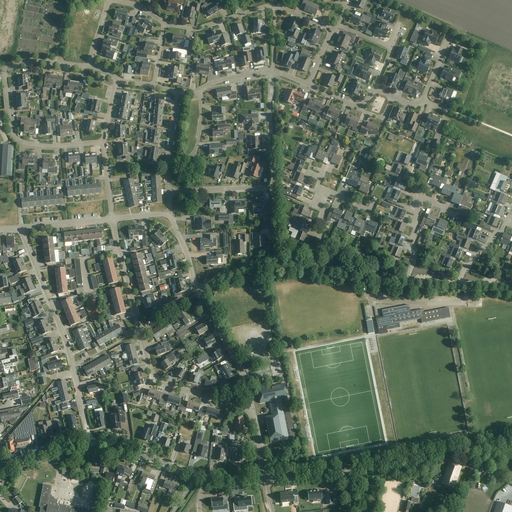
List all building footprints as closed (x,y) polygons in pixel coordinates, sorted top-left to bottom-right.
[(183,4),(184,0),(163,0),(163,2),(169,3),(167,10),(176,12),(177,3),(183,4)] [(220,5),(216,0),(215,0),(213,2),(214,3),(205,9),(210,16),(219,10),(217,7),(220,5)] [(316,14),(319,6),(308,2),(309,0),(307,0),(303,0),(301,8),(304,9),(304,11),(312,14),(313,13),(316,14)] [(358,0),(355,6),(362,9),(365,0),(358,0)] [(198,12),(200,5),(195,4),(194,9),(187,7),(186,11),(187,11),(186,17),(194,19),(195,11),(198,12)] [(379,12),(377,19),(382,21),(384,18),(392,21),(395,13),(392,12),(392,11),(389,10),(389,11),(384,9),(382,13),(379,12)] [(119,19),(119,18),(125,20),(127,12),(123,11),(123,12),(116,10),(114,17),(115,17),(115,18),(115,19),(116,20),(117,20),(118,20),(119,19)] [(371,19),(368,17),(362,15),(361,18),(352,14),(349,21),(359,25),(360,21),(369,25),(371,19)] [(253,19),(253,29),(253,34),(261,34),(261,35),(266,35),(266,27),(262,27),(262,21),(257,21),(258,19),(253,19)] [(296,39),(299,31),(296,30),(299,22),(291,19),(287,30),(291,32),(290,37),(296,39)] [(142,33),(145,30),(146,28),(150,31),(154,25),(146,20),(143,24),(140,23),(140,22),(136,21),(134,27),(142,33)] [(110,26),(108,32),(113,34),(112,36),(120,38),(121,34),(118,33),(119,30),(124,31),(125,27),(121,26),(121,25),(113,22),(112,26),(110,26)] [(377,26),(374,34),(378,35),(378,36),(381,38),(382,37),(385,38),(388,31),(384,30),(387,25),(380,22),(378,27),(377,26)] [(244,33),(241,24),(232,27),(233,32),(234,32),(235,36),(244,33)] [(321,33),(320,32),(319,32),(318,32),(310,29),(308,35),(303,33),(298,43),(305,46),(307,40),(317,44),(321,33)] [(421,44),(428,47),(430,43),(429,43),(431,42),(435,44),(438,36),(434,35),(435,32),(430,30),(429,33),(426,31),(423,39),(421,44)] [(206,36),(207,37),(206,37),(207,40),(208,40),(209,45),(219,42),(221,46),(231,43),(228,34),(222,36),(220,31),(215,33),(215,32),(211,33),(211,34),(206,36)] [(341,34),(338,40),(348,44),(349,41),(353,43),(355,36),(348,33),(347,37),(341,34)] [(184,47),(188,48),(189,41),(185,41),(186,36),(180,35),(180,36),(173,35),(172,43),(184,45),(184,47)] [(248,36),(242,38),(245,45),(251,43),(248,36)] [(141,47),(141,48),(153,50),(154,44),(146,42),(147,39),(140,38),(139,42),(142,42),(142,44),(145,45),(145,48),(141,47)] [(112,42),(104,39),(102,45),(110,48),(111,44),(116,46),(118,41),(113,39),(112,42)] [(347,47),(348,44),(338,40),(336,46),(342,48),(341,51),(347,53),(349,48),(347,47)] [(102,46),(103,46),(101,52),(106,53),(105,57),(113,59),(115,53),(114,53),(115,49),(110,48),(102,45),(102,46)] [(400,47),(396,58),(401,60),(400,64),(405,66),(408,60),(404,58),(408,50),(400,47)] [(465,51),(457,47),(455,51),(453,49),(448,59),(458,63),(458,62),(459,63),(462,57),(461,57),(462,54),(464,54),(465,51)] [(153,50),(141,48),(140,51),(138,51),(137,57),(144,58),(144,55),(151,56),(152,50),(153,50)] [(267,55),(266,48),(260,49),(260,52),(256,53),(258,63),(265,61),(264,55),(267,55)] [(180,61),(181,58),(185,58),(185,55),(186,55),(187,51),(177,50),(177,54),(172,53),(171,60),(180,61)] [(369,53),(368,56),(369,57),(368,57),(369,58),(367,64),(373,67),(375,60),(379,62),(382,54),(372,50),(370,53),(369,53)] [(302,51),(300,56),(303,58),(298,69),(306,72),(311,61),(308,60),(310,55),(302,51)] [(296,62),(299,54),(294,52),(292,56),(287,54),(283,65),(290,68),(293,60),(296,62)] [(331,58),(340,62),(342,59),(343,60),(346,55),(339,52),(337,55),(333,54),(331,58)] [(250,53),(247,54),(243,54),(244,58),(240,58),(241,68),(249,66),(248,61),(251,60),(250,53)] [(224,62),(225,70),(232,69),(231,65),(235,65),(233,57),(227,58),(227,61),(224,62)] [(427,67),(431,60),(424,57),(422,62),(420,61),(417,69),(426,73),(428,68),(427,67)] [(139,62),(138,68),(150,70),(151,64),(143,63),(144,59),(138,58),(138,62),(139,62)] [(340,62),(331,58),(329,63),(333,65),(332,69),(339,71),(341,66),(339,66),(340,62)] [(225,70),(224,62),(220,62),(220,60),(214,61),(215,68),(218,67),(219,72),(225,70)] [(196,73),(202,74),(203,65),(200,64),(200,62),(194,61),(193,68),(196,68),(196,73)] [(203,65),(202,74),(208,75),(209,70),(212,71),(213,64),(207,63),(207,65),(203,65)] [(168,67),(167,73),(179,74),(179,71),(182,71),(183,66),(176,65),(176,68),(168,67)] [(369,69),(365,67),(359,65),(356,70),(360,72),(358,76),(368,81),(371,74),(368,72),(369,69)] [(442,73),(440,76),(441,76),(441,77),(452,82),(453,77),(455,78),(456,77),(458,78),(461,72),(453,68),(452,72),(444,69),(442,73)] [(400,70),(397,76),(390,73),(389,76),(390,77),(387,84),(395,88),(399,79),(402,81),(406,72),(400,70)] [(17,76),(18,82),(28,81),(27,78),(30,78),(29,72),(23,73),(24,76),(17,76)] [(178,78),(179,74),(167,73),(167,79),(174,80),(173,83),(180,84),(181,79),(178,78)] [(340,83),(343,76),(337,74),(336,77),(327,74),(325,79),(326,79),(324,85),(331,88),(334,81),(340,83)] [(44,87),(49,88),(53,88),(53,85),(54,76),(49,75),(46,75),(45,79),(44,87)] [(54,76),(53,85),(56,86),(56,88),(61,89),(62,82),(59,82),(60,77),(54,76)] [(403,91),(409,94),(413,83),(410,82),(411,80),(405,77),(402,84),(405,86),(403,91)] [(360,93),(362,89),(359,88),(361,83),(354,80),(352,83),(353,84),(349,92),(358,96),(359,93),(360,93)] [(28,81),(18,82),(18,88),(24,87),(25,90),(31,89),(30,84),(28,84),(28,81)] [(68,81),(68,85),(65,84),(64,93),(72,94),(72,92),(74,82),(68,81)] [(82,83),(74,82),(72,92),(75,92),(75,95),(80,95),(81,93),(82,83)] [(416,85),(413,83),(409,94),(414,96),(416,91),(420,92),(423,85),(417,82),(416,85)] [(260,99),(259,90),(254,91),(250,91),(250,87),(243,88),(244,96),(247,95),(249,101),(260,99)] [(454,90),(447,87),(445,90),(442,89),(438,97),(446,100),(447,97),(451,99),(454,90)] [(237,98),(235,91),(231,92),(230,88),(216,91),(217,98),(230,96),(230,100),(237,98)] [(301,102),(304,95),(293,91),(292,91),(287,89),(284,97),(286,97),(284,101),(292,104),(294,99),(301,102)] [(17,102),(26,101),(26,98),(28,98),(27,92),(21,93),(21,95),(16,96),(17,102)] [(89,106),(100,108),(101,102),(95,100),(95,97),(90,96),(90,95),(86,94),(85,99),(89,100),(89,99),(90,100),(89,106)] [(136,103),(136,100),(131,99),(132,96),(122,94),(121,100),(136,103)] [(312,111),(316,101),(311,99),(309,104),(306,102),(302,110),(306,111),(307,109),(312,111)] [(29,111),(29,108),(28,104),(26,104),(26,101),(17,102),(18,109),(22,108),(23,111),(29,111)] [(316,101),(312,111),(316,112),(315,115),(321,118),(324,110),(320,108),(322,104),(316,101)] [(86,109),(85,114),(92,115),(93,112),(99,113),(100,108),(89,106),(88,110),(86,109)] [(118,112),(133,115),(134,112),(128,111),(129,108),(120,106),(118,112)] [(331,119),(335,109),(330,106),(328,112),(324,111),(322,117),(330,120),(331,119)] [(400,122),(400,120),(401,121),(399,125),(402,126),(405,118),(403,117),(404,115),(402,114),(404,110),(396,107),(393,114),(392,114),(391,117),(391,118),(400,122)] [(225,113),(224,108),(218,108),(218,113),(212,113),(212,121),(223,120),(223,114),(225,113)] [(341,111),(335,109),(331,119),(336,121),(335,123),(338,124),(341,117),(338,116),(341,111)] [(133,115),(118,112),(117,118),(127,120),(127,117),(133,118),(133,115)] [(415,133),(418,124),(415,123),(418,116),(410,112),(405,123),(410,125),(408,130),(415,133)] [(430,126),(435,116),(429,114),(427,118),(425,116),(421,125),(424,126),(425,124),(430,126)] [(259,123),(259,115),(241,116),(242,124),(248,124),(248,131),(256,130),(256,123),(259,123)] [(350,126),(354,117),(348,115),(346,120),(343,119),(341,125),(346,127),(347,125),(350,126)] [(435,116),(430,126),(433,128),(432,130),(435,131),(436,129),(441,119),(435,116)] [(55,123),(55,117),(46,118),(46,123),(43,124),(44,135),(53,134),(52,123),(55,123)] [(354,117),(350,126),(353,128),(352,130),(357,132),(360,126),(357,125),(359,119),(354,117)] [(29,133),(30,120),(30,119),(21,118),(21,128),(24,129),(24,132),(29,133)] [(36,120),(30,120),(29,133),(35,133),(35,126),(39,126),(39,120),(36,119),(36,120)] [(376,135),(379,127),(373,125),(373,124),(368,122),(366,127),(362,125),(359,132),(366,135),(367,131),(376,135)] [(222,132),(226,132),(230,131),(230,125),(218,126),(218,129),(212,130),(213,137),(223,136),(222,132)] [(159,138),(138,135),(138,138),(149,140),(149,143),(158,145),(159,138)] [(250,138),(250,144),(260,143),(260,138),(254,138),(254,135),(245,135),(245,138),(250,138)] [(437,148),(440,142),(434,140),(432,146),(437,148)] [(342,158),(336,155),(339,148),(337,147),(338,144),(335,142),(333,146),(329,158),(332,159),(330,163),(338,166),(342,158)] [(260,143),(250,144),(250,147),(247,147),(248,153),(254,153),(254,150),(260,149),(260,143)] [(3,144),(2,174),(12,174),(14,144),(3,144)] [(224,148),(224,144),(217,144),(217,145),(209,145),(210,154),(217,154),(222,154),(222,148),(224,148)] [(314,145),(313,147),(311,146),(310,149),(304,146),(301,154),(299,154),(297,157),(305,161),(307,157),(309,158),(311,153),(314,155),(317,147),(314,145)] [(328,160),(329,158),(333,146),(330,145),(326,153),(318,150),(315,159),(323,162),(325,158),(328,160)] [(420,151),(420,152),(417,151),(417,150),(414,148),(413,150),(410,157),(411,157),(417,159),(415,163),(420,166),(418,170),(424,172),(428,164),(425,163),(427,158),(423,156),(424,153),(420,151)] [(128,153),(133,153),(137,153),(137,150),(118,150),(118,157),(122,157),(122,159),(128,159),(128,157),(128,153)] [(394,160),(393,163),(402,167),(403,164),(408,166),(411,157),(410,157),(402,153),(398,161),(394,160)] [(157,165),(158,156),(143,154),(143,156),(149,157),(148,161),(147,161),(147,164),(157,165)] [(250,155),(247,163),(249,164),(250,162),(254,163),(256,157),(258,158),(259,154),(253,155),(253,156),(250,155)] [(24,165),(28,166),(28,157),(22,156),(22,161),(19,162),(19,169),(24,170),(24,165)] [(34,157),(28,157),(28,166),(28,168),(34,169),(34,170),(37,170),(37,164),(34,164),(34,157)] [(296,159),(294,164),(291,162),(289,166),(288,165),(287,169),(296,172),(300,174),(301,174),(305,163),(296,159)] [(43,165),(40,165),(39,173),(43,173),(43,169),(48,169),(49,169),(49,160),(43,160),(43,165)] [(49,169),(48,169),(48,173),(57,174),(57,167),(54,167),(55,160),(49,160),(49,169)] [(245,165),(241,164),(238,163),(237,166),(234,165),(230,176),(237,178),(240,171),(243,172),(245,165)] [(391,167),(389,166),(387,165),(386,166),(385,169),(388,170),(387,174),(392,176),(393,176),(395,173),(399,175),(402,167),(393,163),(391,167)] [(250,177),(253,178),(254,177),(257,178),(261,168),(262,168),(263,165),(258,164),(257,165),(252,164),(251,169),(251,170),(249,175),(250,176),(250,177)] [(223,172),(225,166),(220,165),(218,168),(213,166),(210,176),(217,179),(220,171),(223,172)] [(346,178),(350,180),(348,184),(357,187),(357,185),(360,179),(356,177),(357,174),(355,173),(356,168),(351,166),(348,172),(349,173),(349,174),(347,174),(346,178)] [(440,188),(442,184),(441,184),(443,179),(435,175),(436,172),(433,171),(430,179),(433,180),(431,184),(440,188)] [(296,185),(297,182),(305,186),(307,180),(303,178),(305,176),(301,174),(300,174),(296,172),(292,180),(291,179),(289,183),(295,185),(296,185)] [(124,181),(125,188),(135,185),(134,181),(137,180),(136,174),(130,175),(131,179),(124,181)] [(38,175),(38,184),(46,185),(47,181),(41,180),(41,175),(38,175)] [(160,175),(151,176),(151,181),(145,182),(145,184),(151,184),(151,183),(160,182),(160,175)] [(490,189),(495,191),(498,193),(499,192),(500,189),(504,191),(507,183),(510,184),(511,181),(506,178),(507,178),(507,177),(500,175),(498,179),(495,178),(493,181),(492,183),(492,184),(490,189)] [(360,179),(357,185),(360,187),(359,191),(367,194),(370,186),(367,184),(369,180),(361,176),(360,179)] [(402,180),(393,176),(392,176),(389,184),(385,182),(383,185),(391,189),(393,189),(394,186),(404,191),(407,185),(401,182),(402,180)] [(444,177),(443,179),(441,184),(442,184),(444,185),(441,193),(449,196),(451,192),(453,187),(445,184),(447,178),(444,177)] [(100,184),(95,184),(95,178),(92,178),(93,184),(94,184),(95,194),(101,193),(100,184)] [(88,194),(95,194),(94,184),(93,184),(89,185),(88,179),(85,179),(86,185),(87,185),(88,194)] [(75,196),(81,195),(80,186),(79,186),(75,186),(75,180),(72,181),(73,187),(74,186),(75,196)] [(81,195),(88,194),(87,185),(86,185),(82,186),(81,186),(81,185),(82,185),(81,180),(79,180),(79,186),(80,186),(81,195)] [(68,197),(75,196),(74,186),(73,187),(69,187),(68,181),(65,181),(66,188),(67,187),(68,197)] [(455,191),(457,186),(459,182),(455,181),(453,187),(451,192),(454,193),(450,202),(459,205),(460,201),(462,196),(454,192),(455,191)] [(151,183),(151,184),(151,188),(145,188),(146,191),(152,191),(151,190),(161,189),(160,182),(151,183)] [(141,184),(135,185),(125,188),(127,194),(136,192),(136,191),(135,188),(141,186),(141,184)] [(304,188),(296,185),(295,185),(293,189),(290,188),(288,188),(287,191),(283,189),(282,193),(291,197),(296,199),(297,199),(296,199),(298,196),(300,197),(304,188)] [(487,195),(486,197),(488,198),(491,191),(482,187),(480,192),(487,195)] [(151,190),(152,191),(152,195),(146,195),(146,198),(152,197),(152,196),(161,196),(161,189),(151,190)] [(391,189),(389,194),(386,192),(383,200),(385,200),(385,199),(392,202),(393,199),(397,201),(401,192),(393,189),(391,189)] [(46,191),(47,197),(48,196),(49,206),(56,205),(55,196),(54,196),(50,196),(49,190),(46,191)] [(55,196),(56,205),(63,204),(62,195),(56,196),(56,190),(53,190),(54,196),(55,196)] [(127,194),(128,201),(138,199),(138,198),(137,194),(143,193),(142,190),(136,191),(136,192),(127,194)] [(42,206),(49,206),(48,196),(47,197),(43,197),(42,191),(40,191),(40,197),(41,197),(42,206)] [(495,191),(493,197),(490,196),(488,201),(493,203),(496,205),(496,204),(497,201),(501,203),(505,195),(499,192),(498,193),(495,191)] [(29,208),(36,207),(35,198),(34,198),(30,198),(29,192),(26,193),(27,199),(28,199),(29,208)] [(36,207),(42,206),(41,197),(40,197),(36,198),(36,192),(33,192),(34,198),(35,198),(36,207)] [(472,204),(467,202),(468,198),(466,197),(466,195),(463,194),(462,196),(460,201),(463,202),(460,210),(468,214),(472,204)] [(20,200),(21,200),(22,208),(29,208),(28,199),(27,199),(23,199),(22,199),(22,198),(23,198),(23,195),(20,195),(20,200)] [(152,196),(152,197),(152,201),(146,202),(146,204),(153,204),(153,203),(162,203),(161,196),(152,196)] [(128,201),(130,208),(139,206),(138,201),(144,199),(144,197),(138,198),(138,199),(128,201)] [(221,199),(210,200),(210,204),(207,204),(207,208),(210,208),(220,208),(220,213),(226,213),(226,207),(221,207),(221,199)] [(246,202),(234,202),(234,205),(230,205),(230,214),(236,214),(236,210),(244,209),(244,207),(246,207),(246,202)] [(502,207),(496,204),(496,205),(493,203),(489,211),(486,210),(485,214),(489,216),(490,215),(493,217),(493,216),(494,214),(498,215),(502,217),(505,208),(502,207)] [(253,212),(253,215),(259,215),(259,212),(263,212),(263,214),(267,214),(267,206),(263,207),(263,204),(252,204),(253,212)] [(300,218),(301,215),(309,218),(311,213),(307,211),(309,208),(300,205),(298,210),(294,209),(292,215),(299,218),(300,218)] [(391,219),(396,221),(397,221),(398,221),(399,218),(403,220),(406,212),(397,208),(394,216),(392,215),(391,219)] [(433,214),(440,216),(442,210),(435,208),(433,214)] [(330,212),(326,220),(330,221),(331,218),(339,221),(340,218),(343,212),(335,209),(333,213),(330,212)] [(343,220),(340,218),(339,221),(336,227),(344,231),(346,226),(349,228),(350,228),(351,225),(353,219),(351,218),(352,214),(347,212),(345,216),(343,220)] [(423,217),(420,225),(423,227),(425,224),(433,227),(433,226),(437,218),(428,214),(427,219),(423,217)] [(499,219),(493,216),(493,217),(490,215),(489,216),(486,223),(483,222),(482,226),(490,229),(491,226),(496,227),(499,219)] [(204,220),(204,217),(194,217),(194,221),(198,221),(198,225),(197,225),(197,230),(206,230),(206,229),(210,229),(210,220),(204,220)] [(308,221),(300,218),(299,218),(297,222),(294,221),(293,224),(294,225),(293,228),(298,231),(299,231),(300,228),(308,231),(311,225),(307,224),(308,221)] [(352,231),(360,234),(364,224),(365,224),(365,222),(357,219),(354,226),(351,225),(350,228),(349,228),(347,232),(351,234),(352,231)] [(440,219),(438,223),(436,227),(433,226),(433,227),(430,234),(433,236),(434,233),(442,236),(448,223),(440,219)] [(364,224),(360,234),(365,236),(366,233),(365,233),(366,230),(374,233),(378,225),(369,221),(367,225),(365,224),(364,224)] [(406,225),(398,221),(397,221),(396,221),(393,229),(390,228),(391,226),(388,225),(386,230),(396,234),(397,234),(398,231),(402,233),(406,225)] [(468,236),(468,237),(476,240),(480,232),(476,230),(477,227),(464,221),(462,226),(469,228),(469,227),(470,228),(467,236),(468,236)] [(154,245),(163,235),(159,231),(152,238),(155,241),(154,242),(153,242),(152,243),(154,245)] [(307,234),(299,231),(298,231),(296,236),(294,235),(293,238),(292,237),(290,240),(298,244),(300,241),(304,242),(307,234)] [(264,247),(263,236),(258,237),(258,233),(252,233),(252,240),(255,239),(255,248),(264,247)] [(467,236),(460,233),(459,236),(462,238),(458,245),(458,246),(459,246),(468,250),(471,241),(467,240),(468,237),(468,236),(467,236)] [(502,239),(500,243),(508,246),(506,251),(509,253),(510,250),(510,251),(511,246),(511,242),(511,241),(511,238),(511,236),(504,233),(502,239)] [(397,244),(404,247),(405,243),(403,243),(405,238),(397,234),(396,234),(392,242),(389,241),(388,244),(393,246),(396,247),(397,244)] [(157,245),(158,244),(161,247),(168,240),(163,235),(154,245),(156,247),(157,246),(157,245)] [(214,236),(214,235),(206,236),(207,236),(207,239),(200,240),(200,239),(200,250),(200,247),(211,247),(211,248),(212,248),(212,247),(216,247),(216,239),(214,239),(214,236)] [(249,242),(248,235),(242,236),(242,241),(235,241),(236,254),(233,254),(244,254),(243,242),(249,242)] [(6,238),(7,241),(3,241),(3,252),(7,252),(7,249),(11,249),(11,251),(17,251),(17,244),(14,244),(14,238),(6,238)] [(458,245),(451,243),(450,242),(448,245),(453,247),(449,255),(451,256),(459,259),(462,251),(458,249),(459,246),(458,246),(458,245)] [(393,246),(390,254),(387,253),(385,256),(393,260),(395,256),(399,258),(402,250),(396,247),(393,246)] [(449,255),(443,252),(441,256),(444,257),(441,265),(450,269),(453,261),(449,259),(451,256),(449,255)] [(222,258),(222,253),(216,253),(216,256),(206,257),(206,264),(217,264),(217,259),(222,258)] [(131,256),(133,262),(142,260),(141,254),(131,256)] [(169,264),(179,261),(177,255),(168,257),(168,260),(160,262),(161,266),(166,264),(169,264)] [(13,262),(14,266),(12,267),(13,269),(24,265),(22,258),(13,262)] [(104,266),(113,264),(112,258),(102,260),(104,266)] [(144,266),(142,260),(133,262),(135,268),(144,266)] [(167,267),(170,267),(171,270),(180,268),(179,261),(169,264),(166,264),(167,267)] [(105,272),(115,270),(113,264),(104,266),(105,272)] [(24,265),(13,269),(14,272),(16,271),(18,274),(27,271),(24,265)] [(136,275),(145,272),(144,266),(135,268),(136,275)] [(105,272),(107,279),(116,276),(115,270),(105,272)] [(138,281),(147,278),(145,272),(136,275),(138,281)] [(118,282),(116,276),(107,279),(109,285),(118,282)] [(7,277),(0,278),(0,280),(1,288),(8,287),(7,277)] [(184,285),(183,279),(178,281),(177,277),(168,279),(170,286),(174,284),(175,288),(184,285)] [(20,282),(22,285),(20,286),(21,288),(21,289),(32,284),(30,278),(20,282)] [(139,287),(148,284),(147,278),(138,281),(139,287)] [(21,289),(21,288),(19,289),(21,295),(25,294),(35,290),(32,284),(21,289)] [(148,284),(139,287),(141,293),(150,291),(148,284)] [(184,285),(175,288),(176,291),(173,292),(174,297),(181,295),(180,293),(186,292),(184,285)] [(112,297),(121,295),(119,288),(110,291),(112,297)] [(0,304),(12,303),(10,292),(0,293),(0,304)] [(113,303),(122,301),(121,295),(112,297),(113,303)] [(143,301),(143,304),(145,309),(152,307),(151,301),(155,300),(153,295),(147,296),(148,299),(143,301)] [(39,301),(35,302),(34,298),(27,301),(29,305),(30,305),(31,308),(26,310),(27,313),(29,312),(41,307),(39,301)] [(104,318),(99,298),(87,301),(92,321),(104,318)] [(72,305),(71,301),(70,299),(61,303),(63,309),(72,305)] [(124,307),(122,301),(113,303),(115,309),(124,307)] [(63,309),(66,315),(75,311),(72,305),(63,309)] [(419,310),(410,312),(409,305),(381,310),(383,317),(376,318),(378,327),(385,326),(386,330),(393,329),(397,328),(400,328),(400,327),(400,326),(399,323),(414,320),(421,319),(419,310)] [(44,313),(41,307),(29,312),(30,315),(33,313),(35,317),(44,313)] [(113,313),(114,316),(126,313),(124,307),(115,309),(116,312),(113,313)] [(178,315),(181,320),(178,322),(179,323),(189,316),(186,310),(178,315)] [(77,317),(75,313),(75,311),(66,315),(68,321),(77,317)] [(182,322),(184,325),(181,327),(183,329),(185,327),(193,322),(189,316),(179,323),(182,322)] [(79,323),(77,317),(68,321),(70,327),(79,323)] [(37,323),(39,327),(36,329),(37,331),(49,326),(46,320),(37,323)] [(174,329),(173,329),(168,321),(162,325),(167,333),(168,332),(172,330),(174,333),(175,332),(174,329)] [(118,325),(113,328),(112,325),(111,323),(109,324),(110,326),(112,329),(112,328),(117,336),(123,333),(118,325)] [(199,327),(196,329),(193,330),(194,333),(197,331),(199,335),(208,331),(205,324),(202,326),(201,324),(199,325),(199,327)] [(162,325),(157,328),(162,336),(166,333),(168,336),(170,335),(168,332),(167,333),(162,325)] [(51,332),(49,326),(37,331),(37,332),(40,331),(42,335),(51,332)] [(73,332),(75,339),(84,335),(83,334),(82,330),(86,328),(85,327),(81,328),(80,326),(77,328),(78,330),(73,332)] [(111,340),(117,336),(112,328),(112,329),(108,331),(105,327),(103,328),(106,332),(107,332),(111,340)] [(162,336),(157,328),(151,332),(156,340),(161,337),(163,340),(164,339),(162,336)] [(105,343),(111,340),(107,332),(106,332),(102,334),(99,330),(98,331),(100,335),(101,335),(105,343)] [(178,335),(180,339),(189,333),(186,330),(178,335)] [(75,339),(78,345),(86,342),(86,341),(84,336),(89,335),(88,333),(83,334),(84,335),(75,339)] [(96,337),(94,334),(94,333),(92,334),(94,339),(95,338),(99,346),(105,343),(101,335),(100,335),(96,337)] [(200,339),(202,342),(206,349),(215,343),(212,336),(208,338),(207,336),(200,339)] [(45,342),(46,346),(45,347),(44,346),(41,347),(42,350),(56,345),(54,339),(45,342)] [(87,342),(90,341),(91,341),(90,339),(86,341),(86,342),(78,345),(80,351),(89,348),(87,342)] [(158,356),(166,353),(171,351),(169,347),(170,347),(168,341),(161,344),(162,346),(155,349),(158,356)] [(124,346),(126,352),(122,353),(123,355),(126,354),(126,353),(135,351),(133,344),(124,346)] [(58,351),(56,345),(42,350),(43,352),(46,351),(46,350),(48,349),(49,354),(40,357),(42,361),(52,357),(51,354),(58,351)] [(210,352),(206,354),(204,355),(205,359),(202,360),(204,364),(209,361),(208,359),(211,357),(213,362),(223,357),(219,350),(211,354),(210,352)] [(126,354),(127,359),(124,360),(124,361),(128,361),(128,360),(136,358),(135,351),(126,353),(126,354)] [(160,364),(165,370),(171,366),(169,364),(176,360),(171,353),(165,357),(167,360),(160,364)] [(17,355),(10,356),(9,356),(10,359),(1,361),(0,360),(0,373),(5,373),(3,367),(19,362),(17,355)] [(107,356),(101,359),(105,367),(106,367),(110,365),(112,368),(114,367),(112,363),(111,364),(107,356)] [(279,369),(282,369),(281,357),(272,358),(273,371),(279,371),(279,369)] [(128,361),(129,365),(126,366),(126,368),(130,367),(129,366),(138,364),(136,358),(128,360),(128,361)] [(48,366),(49,371),(62,367),(61,360),(47,363),(46,359),(41,361),(43,367),(48,366)] [(104,368),(106,371),(108,374),(110,373),(106,367),(105,367),(101,359),(95,362),(100,370),(104,368)] [(95,362),(89,366),(94,374),(95,373),(99,371),(100,374),(102,373),(100,370),(95,362)] [(179,363),(176,368),(179,370),(175,376),(181,379),(185,372),(182,370),(184,366),(179,363)] [(214,366),(217,372),(219,374),(222,372),(226,380),(233,376),(229,370),(230,369),(228,364),(221,368),(220,367),(221,366),(219,363),(214,366)] [(94,374),(89,366),(83,369),(86,373),(87,376),(88,377),(93,374),(95,377),(96,376),(95,373),(94,374)] [(136,381),(142,379),(141,373),(136,374),(135,370),(131,371),(132,375),(134,374),(136,381)] [(202,378),(203,372),(198,371),(197,374),(192,373),(190,382),(197,384),(199,377),(202,378)] [(0,379),(0,384),(13,382),(15,381),(14,377),(18,376),(18,373),(6,375),(6,378),(0,379)] [(205,382),(204,386),(208,388),(208,387),(214,389),(217,381),(213,380),(214,378),(209,376),(208,379),(207,378),(207,377),(203,376),(201,381),(205,382)] [(142,379),(136,381),(137,387),(135,387),(136,391),(140,390),(139,386),(144,385),(142,379)] [(52,392),(58,390),(67,388),(65,381),(56,383),(58,388),(57,389),(56,388),(52,389),(52,392)] [(100,387),(99,381),(93,382),(94,385),(87,387),(89,393),(97,392),(96,388),(100,387)] [(18,385),(16,385),(16,382),(13,382),(0,384),(0,386),(1,389),(8,388),(8,387),(11,387),(11,390),(19,389),(18,385)] [(289,407),(286,407),(283,408),(281,399),(287,398),(284,384),(258,389),(260,403),(269,402),(271,413),(272,416),(265,417),(265,418),(269,435),(270,438),(271,443),(295,438),(289,407)] [(54,398),(60,397),(60,396),(69,394),(67,388),(58,390),(59,395),(58,395),(53,396),(54,398)] [(148,396),(154,398),(156,392),(150,390),(148,394),(145,393),(143,397),(144,394),(141,393),(138,404),(140,405),(142,399),(146,400),(147,398),(148,396)] [(2,395),(3,397),(2,397),(3,399),(3,400),(4,401),(19,397),(17,392),(2,395)] [(162,394),(156,392),(154,398),(160,400),(159,403),(162,405),(164,399),(160,398),(162,394)] [(70,401),(69,394),(60,396),(60,397),(61,401),(60,402),(60,401),(55,402),(55,405),(61,403),(70,401)] [(120,404),(126,403),(127,403),(126,395),(119,396),(120,404)] [(167,402),(173,404),(175,398),(169,396),(168,400),(164,399),(162,405),(166,406),(167,402)] [(23,406),(29,404),(30,404),(29,397),(21,399),(23,406)] [(181,399),(175,398),(173,404),(179,406),(179,407),(179,408),(178,410),(181,411),(183,405),(180,404),(181,399)] [(183,405),(181,411),(185,412),(187,408),(193,410),(194,403),(188,402),(187,406),(183,405)] [(201,405),(194,403),(193,410),(198,411),(198,413),(202,414),(203,411),(199,410),(201,405)] [(20,417),(21,417),(19,407),(0,410),(0,415),(1,422),(4,422),(4,424),(7,423),(6,421),(9,421),(13,425),(15,422),(15,423),(20,417)] [(206,412),(203,411),(202,414),(205,416),(206,414),(212,415),(214,409),(208,407),(206,412)] [(115,415),(110,416),(110,420),(110,421),(110,423),(111,424),(111,425),(112,425),(113,430),(114,430),(115,430),(117,430),(118,429),(121,428),(120,423),(124,422),(122,412),(121,408),(115,409),(115,415)] [(220,411),(214,409),(212,415),(218,417),(217,419),(221,420),(222,417),(218,416),(220,411)] [(16,452),(16,450),(32,447),(32,445),(38,444),(32,411),(8,438),(8,441),(5,441),(8,453),(16,452)] [(153,414),(153,413),(150,420),(157,423),(160,416),(159,416),(160,414),(154,411),(153,414)] [(95,414),(99,428),(105,427),(102,417),(104,417),(103,412),(95,414)] [(68,423),(70,431),(76,429),(75,425),(77,424),(74,416),(66,418),(68,423)] [(245,429),(244,425),(243,425),(242,418),(234,419),(234,420),(233,420),(232,421),(231,423),(232,424),(234,425),(235,424),(236,430),(235,431),(235,434),(243,433),(242,430),(245,429)] [(50,421),(49,421),(44,423),(43,422),(38,423),(39,428),(42,439),(49,437),(47,427),(50,426),(52,426),(50,421)] [(63,433),(60,422),(54,424),(57,434),(63,433)] [(149,429),(145,427),(141,438),(149,441),(151,435),(155,437),(158,427),(151,424),(149,429)] [(171,444),(172,440),(163,437),(162,440),(163,441),(161,446),(167,448),(169,443),(171,444)] [(182,447),(180,452),(187,454),(188,449),(189,450),(191,446),(182,443),(181,446),(182,447)] [(199,445),(198,448),(197,451),(198,451),(197,457),(203,458),(205,454),(206,454),(207,450),(208,447),(199,445)] [(225,457),(226,449),(225,449),(225,446),(218,445),(218,448),(216,448),(216,455),(217,455),(216,460),(223,461),(224,456),(225,457)] [(243,457),(243,453),(233,453),(233,455),(235,455),(235,462),(241,462),(242,457),(243,457)] [(99,470),(101,463),(106,464),(107,458),(103,458),(103,460),(92,458),(91,468),(99,470)] [(461,467),(449,463),(442,484),(454,488),(461,467)] [(123,477),(126,468),(119,465),(116,474),(123,477)] [(132,470),(126,468),(123,477),(125,478),(126,475),(130,477),(132,470)] [(107,472),(105,481),(114,483),(115,474),(107,472)] [(143,472),(140,479),(139,483),(138,485),(142,487),(141,488),(144,489),(147,481),(149,474),(143,472)] [(156,476),(149,474),(147,481),(144,489),(143,492),(152,495),(158,480),(154,479),(156,476)] [(169,489),(172,482),(165,480),(163,487),(169,489)] [(172,482),(169,489),(176,491),(178,485),(172,482)] [(51,486),(43,485),(39,507),(41,508),(39,511),(95,511),(96,509),(86,507),(84,509),(57,504),(57,500),(52,499),(52,497),(50,494),(51,486)] [(308,501),(308,500),(310,500),(313,500),(313,502),(318,502),(317,500),(321,499),(322,499),(322,498),(326,498),(326,505),(333,504),(332,493),(325,494),(321,494),(321,490),(320,490),(308,492),(308,491),(307,492),(308,501)] [(293,492),(280,494),(281,502),(294,501),(293,492)] [(22,502),(17,496),(13,500),(17,506),(22,502)] [(238,503),(233,503),(234,511),(239,511),(239,507),(251,506),(250,497),(245,497),(242,497),(242,498),(237,498),(238,503)] [(223,498),(211,499),(212,507),(218,507),(219,510),(228,509),(227,499),(223,500),(223,498)] [(408,511),(411,502),(405,501),(402,511),(408,511)] [(511,511),(511,506),(498,502),(494,511),(511,511)]
